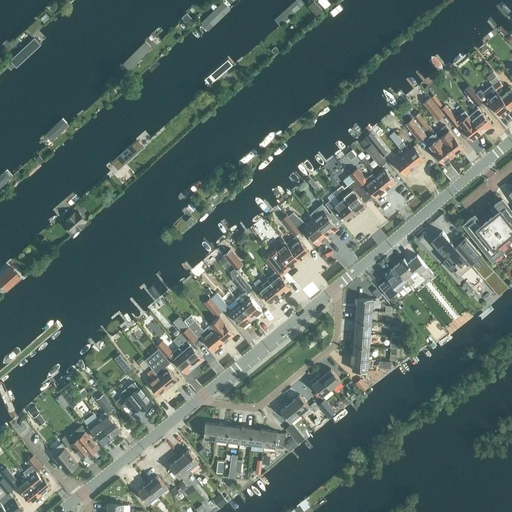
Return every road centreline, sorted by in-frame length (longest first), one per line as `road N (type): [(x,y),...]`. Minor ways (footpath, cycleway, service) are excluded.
road 1 (residential): [(333,290),(511,141)]
road 2 (residential): [(203,396),(257,408),(335,343),(333,290)]
road 3 (residential): [(203,396),(333,290)]
road 4 (residential): [(82,493),(203,396)]
